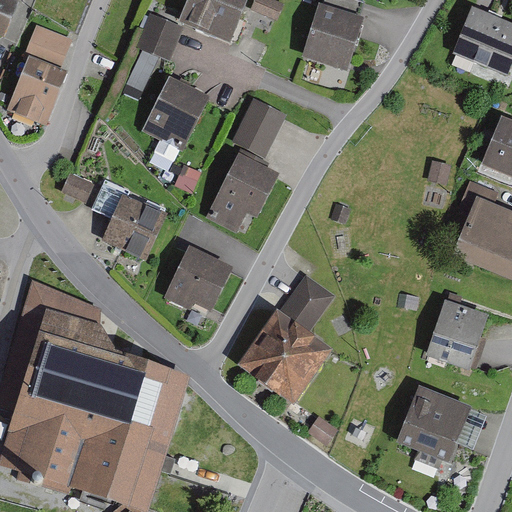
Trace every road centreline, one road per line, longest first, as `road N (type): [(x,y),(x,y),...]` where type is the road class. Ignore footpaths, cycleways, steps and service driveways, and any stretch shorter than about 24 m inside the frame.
road 1 (residential): [(199,372),(325,155),(399,64),(437,0)]
road 2 (residential): [(199,372),(108,295),(49,229)]
road 3 (residential): [(103,0),(55,138),(46,155),(16,175)]
road 4 (residential): [(0,344),(28,246),(49,229)]
road 5 (residential): [(293,454),(199,372)]
